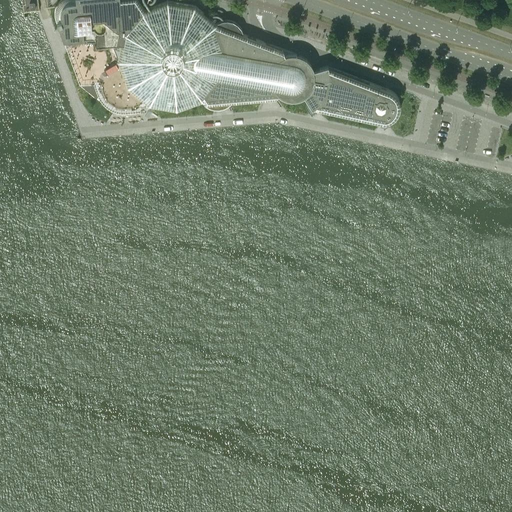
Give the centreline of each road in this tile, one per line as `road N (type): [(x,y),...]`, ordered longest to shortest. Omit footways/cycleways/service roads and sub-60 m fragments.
road 1 (unclassified): [(280,38),(511,125)]
road 2 (primary): [(300,0),(511,77)]
road 3 (primary): [(511,53),(366,0)]
